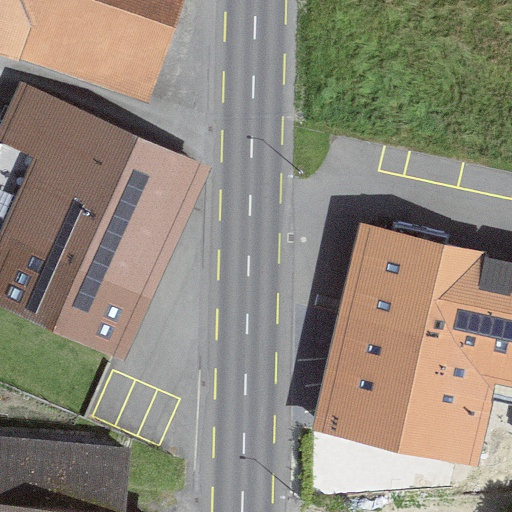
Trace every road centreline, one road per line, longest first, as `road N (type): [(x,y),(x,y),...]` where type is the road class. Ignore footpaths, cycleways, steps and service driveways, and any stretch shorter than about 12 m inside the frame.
road 1 (secondary): [(258,0),(243,511)]
road 2 (unknown): [(252,192),(362,192),(511,212)]
